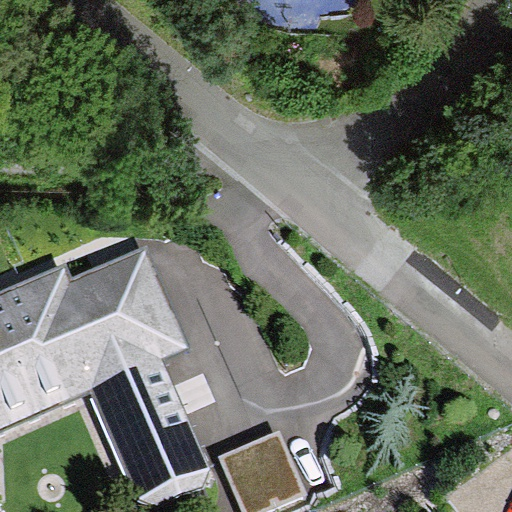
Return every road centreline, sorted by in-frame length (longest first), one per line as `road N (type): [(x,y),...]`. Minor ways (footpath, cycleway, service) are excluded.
road 1 (tertiary): [(94,0),(223,121),(511,358)]
road 2 (track): [(0,155),(173,144),(223,121)]
